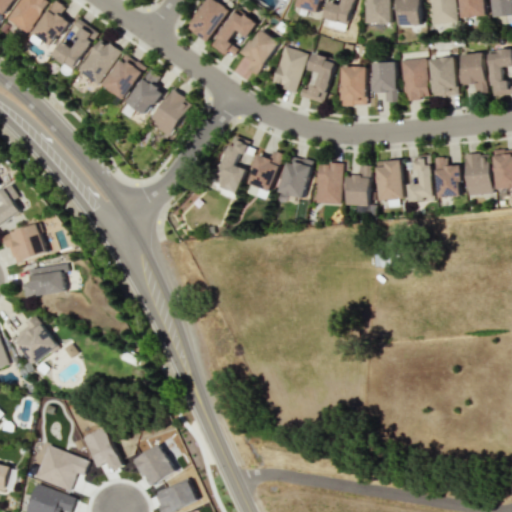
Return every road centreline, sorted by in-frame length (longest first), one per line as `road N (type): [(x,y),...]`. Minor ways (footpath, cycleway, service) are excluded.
road 1 (residential): [(104,0),(232,93),(288,120),(358,133),(511,118)]
road 2 (tertiary): [(249,511),(124,227)]
road 3 (tertiary): [(124,227),(113,194),(80,151),(0,71)]
road 4 (tertiary): [(0,104),(79,181),(99,213),(124,227)]
road 5 (residential): [(232,93),(182,169),(124,227)]
